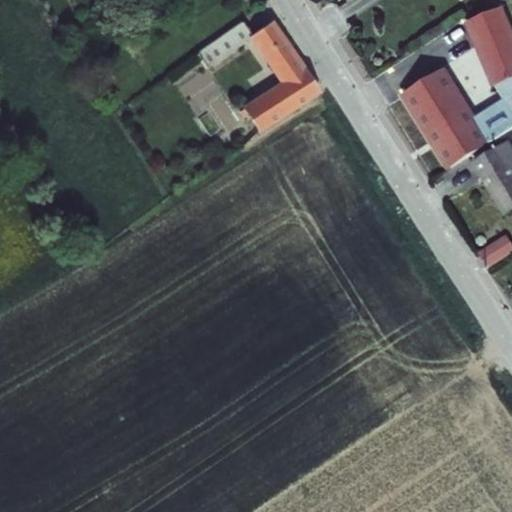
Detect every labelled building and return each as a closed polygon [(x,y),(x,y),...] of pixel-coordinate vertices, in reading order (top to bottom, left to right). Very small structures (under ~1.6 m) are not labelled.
[(511,107),(511,35),(502,14),(470,28),(506,110),(511,107)] [(245,108),(261,134),(321,93),(304,66),(301,68),(272,23),(256,35),(248,22),(206,50),(202,53),(211,66),(247,41),(277,85),(245,108)] [(440,71),(403,95),(448,165),(503,130),(494,116),(477,128),(440,71)] [(511,210),(511,150),(506,141),(474,162),(508,213),(511,210)] [(511,252),(511,246),(507,238),(481,255),(490,267),(511,252)]
